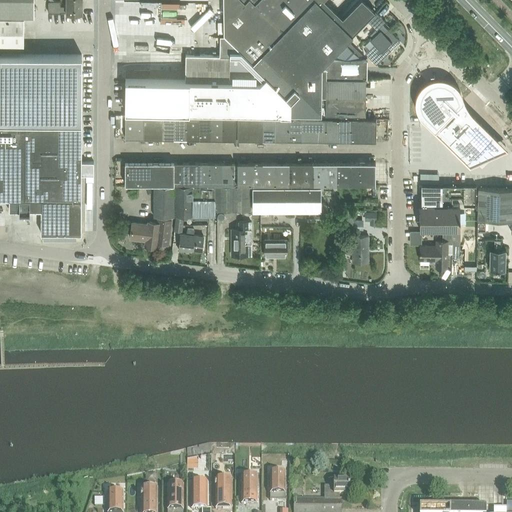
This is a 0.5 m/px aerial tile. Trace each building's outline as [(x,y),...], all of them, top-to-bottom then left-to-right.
[(33,0),(0,0),(0,15),(17,16),(17,18),(0,18),(0,46),(21,47),(22,19),(21,18),(21,16),(34,16),(33,0)] [(66,12),(82,12),(82,0),(66,0),(66,6),(60,6),(60,1),(48,1),(48,12),(60,12),(66,12)] [(251,0),(245,0),(233,12),(223,2),(223,34),(235,45),(235,51),(223,50),(223,54),(219,54),(219,55),(185,54),(185,80),(125,79),(124,111),(189,112),(232,112),(280,113),(280,114),(291,114),(291,113),(321,113),(321,67),(331,58),(347,40),(352,35),(375,11),(362,0),(359,0),(342,17),(323,0),(256,0),(254,2),(251,0)] [(132,0),(131,33),(182,33),(183,16),(199,16),(199,12),(208,12),(208,1),(132,0)] [(222,0),(223,2),(233,12),(245,0),(251,0),(254,2),(256,0),(222,0)] [(376,30),(385,21),(376,13),(368,21),(376,30)] [(369,49),(365,53),(376,65),(390,51),(399,41),(390,32),(382,24),(376,30),(372,33),(375,35),(371,40),(375,44),(369,49)] [(219,44),(222,32),(216,30),(213,43),(219,44)] [(210,51),(211,45),(184,40),(183,46),(210,51)] [(347,40),(331,58),(332,59),(362,60),(359,57),(347,46),(350,43),(347,40)] [(82,55),(0,54),(0,198),(8,199),(8,209),(18,209),(18,212),(29,212),(29,209),(40,210),(40,233),(81,233),(81,122),(82,55)] [(366,76),(366,60),(362,60),(332,59),(325,66),(325,75),(366,76)] [(326,77),(326,95),(365,96),(365,87),(366,78),(326,77)] [(415,101),(415,102),(415,103),(415,104),(415,105),(415,106),(415,107),(416,108),(416,109),(416,110),(417,111),(417,112),(418,112),(418,113),(418,114),(419,115),(420,116),(420,117),(421,118),(422,118),(422,119),(429,126),(466,162),(493,135),(474,116),(461,103),(463,101),(463,100),(463,99),(463,98),(462,97),(462,96),(462,95),(462,94),(461,93),(461,92),(460,91),(460,90),(459,89),(458,88),(458,87),(457,87),(457,86),(456,85),(455,84),(454,83),(453,82),(452,82),(452,81),(451,81),(450,81),(449,80),(448,80),(448,79),(447,79),(446,79),(445,79),(444,78),(443,78),(442,78),(441,78),(440,78),(439,78),(438,78),(437,78),(436,78),(435,78),(434,78),(433,79),(432,79),(431,79),(430,80),(429,80),(428,80),(427,81),(426,82),(425,82),(424,83),(423,84),(422,84),(422,85),(421,86),(420,87),(420,88),(419,88),(419,89),(418,90),(418,91),(417,91),(417,92),(417,93),(416,94),(416,95),(416,96),(415,97),(415,98),(415,99),(415,100),(415,101)] [(365,96),(326,95),(325,113),(365,114),(365,96)] [(143,137),(144,115),(125,115),(125,137),(143,137)] [(162,115),(144,115),(143,137),(162,138),(162,115)] [(174,115),(162,115),(162,138),(174,138),(174,115)] [(186,116),(174,115),(174,138),(186,138),(186,116)] [(199,116),(186,116),(186,138),(198,138),(199,116)] [(199,116),(198,138),(210,138),(211,116),(199,116)] [(223,116),(211,116),(210,138),(223,139),(223,116)] [(223,116),(223,139),(235,139),(236,116),(223,116)] [(250,139),(251,117),(238,117),(237,139),(250,139)] [(251,117),(250,139),(263,139),(263,117),(251,117)] [(263,117),(263,139),(275,139),(275,117),(263,117)] [(288,117),(275,117),(275,139),(288,140),(288,117)] [(288,117),(288,140),(300,140),(300,118),(288,117)] [(300,140),(313,140),(313,118),(300,118),(300,140)] [(325,118),(313,118),(313,140),(325,140),(325,118)] [(325,118),(325,140),(337,140),(338,118),(325,118)] [(338,118),(337,140),(350,141),(350,118),(338,118)] [(350,118),(350,141),(375,141),(376,119),(350,118)] [(493,135),(466,162),(469,165),(507,148),(493,135)] [(125,162),(124,184),(173,184),(173,162),(125,162)] [(185,162),(173,162),(173,184),(185,185),(185,162)] [(185,162),(185,185),(197,185),(197,162),(185,162)] [(209,162),(197,162),(197,185),(209,185),(209,162)] [(221,163),(209,162),(209,185),(221,185),(221,163)] [(250,184),(250,162),(237,162),(237,184),(250,184)] [(262,163),(250,162),(250,184),(262,184),(262,163)] [(275,162),(262,163),(262,184),(275,184),(275,162)] [(287,184),(287,162),(275,162),(275,184),(287,184)] [(299,184),(299,163),(287,162),(287,184),(299,184)] [(312,162),(299,163),(299,184),(312,184),(312,162)] [(312,162),(312,184),(324,184),(324,162),(312,162)] [(337,184),(337,162),(324,162),(324,184),(337,184)] [(349,162),(337,162),(337,184),(349,184),(349,162)] [(349,162),(349,184),(375,184),(375,162),(349,162)] [(221,163),(221,185),(233,185),(234,163),(221,163)] [(476,205),(476,185),(421,184),(421,205),(453,204),(453,197),(463,197),(463,205),(476,205)] [(154,216),(173,216),(173,186),(154,186),(154,216)] [(175,186),(175,216),(184,216),(192,216),(192,186),(175,186)] [(214,186),(214,188),(214,210),(250,210),(250,186),(214,186)] [(286,210),(286,187),(252,186),(252,210),(286,210)] [(320,187),(286,187),(286,210),(320,210),(320,187)] [(214,210),(214,188),(193,188),(192,216),(214,216),(214,210)] [(509,232),(511,231),(511,188),(478,188),(477,231),(485,231),(485,219),(509,220),(509,232)] [(459,204),(453,204),(421,205),(419,205),(419,230),(451,229),(459,229),(459,204)] [(343,219),(343,229),(361,229),(361,219),(353,219),(353,211),(343,211),(343,219)] [(375,212),(365,212),(365,217),(370,218),(370,224),(375,224),(375,212)] [(184,216),(175,216),(174,230),(182,232),(184,216)] [(157,218),(156,223),(147,222),(147,224),(132,222),(130,238),(148,241),(147,246),(156,247),(156,243),(167,245),(170,220),(157,218)] [(251,243),(251,235),(251,222),(239,222),(239,229),(232,229),(231,255),(247,255),(247,243),(251,243)] [(180,233),(178,249),(190,251),(190,249),(202,250),(203,236),(193,234),(194,229),(187,228),(187,234),(180,233)] [(420,245),(420,260),(435,260),(435,267),(447,267),(447,254),(447,253),(451,253),(452,253),(452,243),(452,231),(446,231),(442,231),(442,240),(436,240),(436,245),(421,245),(420,245)] [(348,246),(346,246),(346,253),(347,253),(353,253),(353,262),(368,262),(368,236),(353,236),(353,237),(348,237),(348,246)] [(264,239),(264,256),(272,255),(272,254),(278,254),(278,256),(286,255),(286,248),(288,248),(289,246),(289,242),(288,241),(286,241),(286,239),(264,239)] [(489,268),(506,269),(506,249),(501,249),(502,239),(495,239),(494,249),(490,248),(489,268)] [(489,264),(489,253),(481,254),(481,265),(489,264)] [(145,475),(145,482),(148,484),(154,484),(157,482),(157,475),(154,473),(147,473),(145,475)] [(285,473),(269,473),(269,500),(285,500),(285,473)] [(257,477),(241,477),(241,504),(257,504),(257,477)] [(297,499),(293,499),(292,511),(341,511),(341,499),(339,499),(339,494),(349,494),(349,479),(333,479),(333,488),(324,488),(324,499),(297,499)] [(230,509),(231,480),(215,480),(215,484),(214,484),(214,487),(215,487),(215,509),(230,509)] [(207,483),(191,483),(191,509),(207,509),(207,483)] [(293,499),(297,499),(297,496),(302,496),(302,483),(293,483),(292,484),(292,496),(293,496),(293,499)] [(182,511),(183,485),(167,485),(167,511),(182,511)] [(156,511),(157,489),(141,489),(141,494),(140,494),(140,497),(141,497),(141,511),(156,511)] [(104,505),(104,491),(94,491),(94,505),(104,505)] [(122,511),(123,493),(107,493),(106,511),(122,511)]
